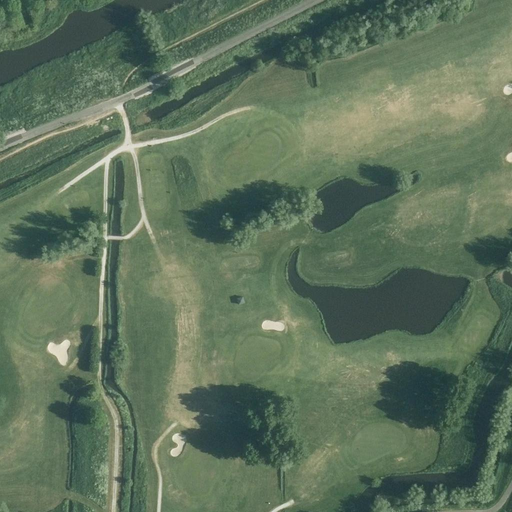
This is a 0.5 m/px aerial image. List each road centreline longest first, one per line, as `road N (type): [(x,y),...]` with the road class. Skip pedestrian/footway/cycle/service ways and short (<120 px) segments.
road 1 (unclassified): [(0,146),(120,100),(315,0)]
road 2 (unknown): [(265,0),(152,56),(134,70),(120,100)]
road 3 (unknown): [(120,100),(93,122),(0,160)]
